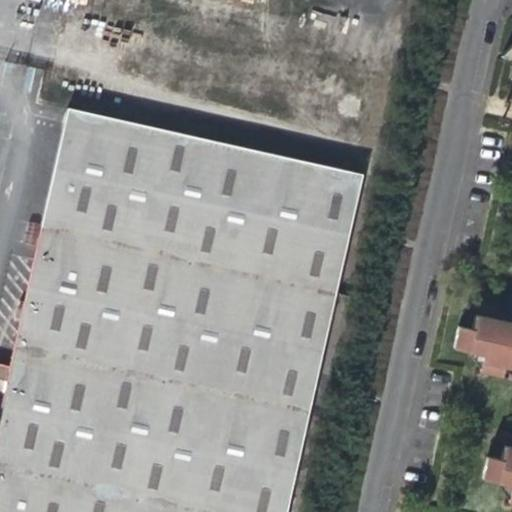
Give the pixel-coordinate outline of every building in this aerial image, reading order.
[(47,0),(41,20),(107,34),(113,0),(47,0)] [(511,46),(500,60),(511,62),(511,46)] [(0,511),(281,511),(358,174),(63,105),(4,367),(0,366),(0,511)] [(448,350),(478,357),(475,372),(511,380),(511,326),(487,321),(468,317),(465,330),(453,328),(448,350)] [(476,481),(506,488),(503,503),(511,505),(511,451),(496,448),(493,462),(481,459),(476,481)]
